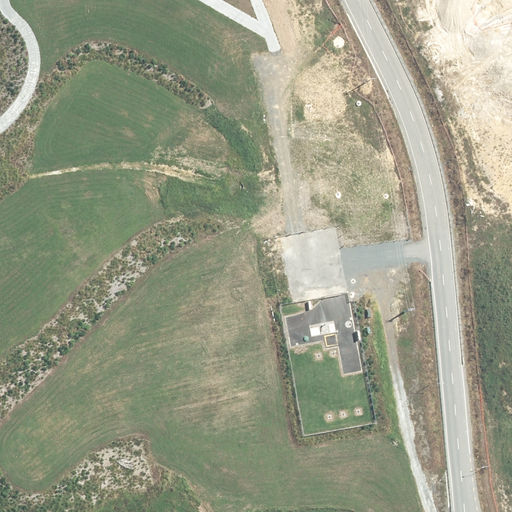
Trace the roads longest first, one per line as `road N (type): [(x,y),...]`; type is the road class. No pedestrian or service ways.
road 1 (tertiary): [(358,0),(417,118),(433,172),(463,511)]
road 2 (unknown): [(511,3),(387,59)]
road 3 (unknown): [(511,40),(402,89)]
